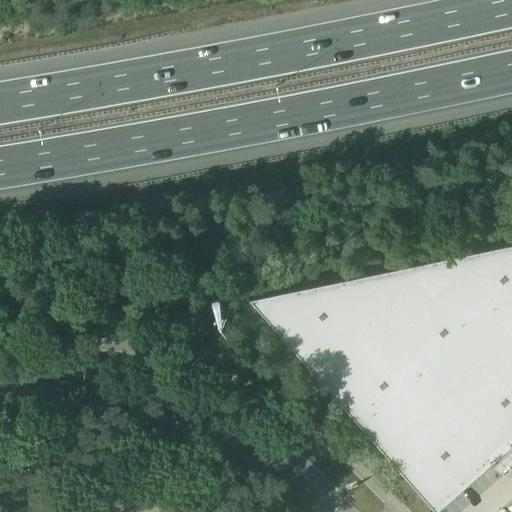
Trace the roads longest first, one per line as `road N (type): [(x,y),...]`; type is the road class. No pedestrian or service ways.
road 1 (motorway): [(0,166),(511,71)]
road 2 (motorway): [(511,6),(0,101)]
road 3 (secondary): [(336,511),(268,449),(154,400),(72,389),(0,395)]
